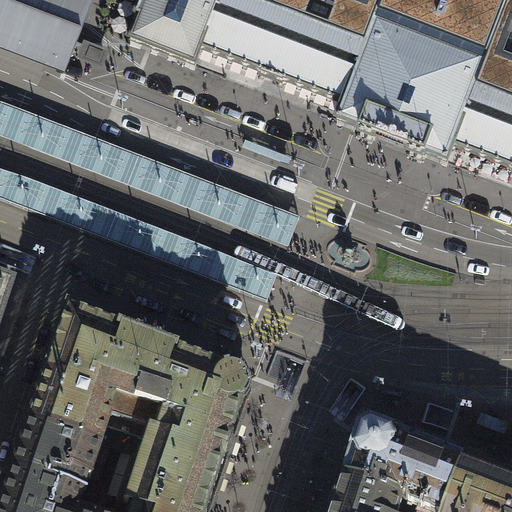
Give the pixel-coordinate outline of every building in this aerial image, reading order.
[(511,0),(0,0),(0,55),(65,80),(85,27),(82,26),(92,0),(143,0),(135,21),(140,23),(131,46),(195,70),(201,54),(260,76),(259,80),(264,82),(265,79),(272,82),(279,85),(278,87),(283,89),(284,86),(343,108),(337,125),(341,127),(342,126),(344,127),(350,129),(358,132),(357,134),(359,135),(358,139),(372,144),(374,140),(391,147),(409,154),(407,158),(421,163),(423,159),(425,160),(426,158),(434,161),(440,163),(442,164),(442,165),(447,167),(453,151),(511,172),(511,173),(511,176),(511,0)] [(100,53),(86,48),(84,53),(82,59),(96,64),(100,53)] [(0,138),(288,249),(300,219),(3,105),(0,104),(0,138)] [(0,200),(267,304),(277,278),(25,179),(0,171),(0,200)] [(0,327),(13,288),(0,282),(0,327)] [(121,329),(68,309),(30,423),(31,423),(102,447),(105,437),(143,450),(124,505),(132,508),(130,511),(207,511),(210,504),(235,428),(243,404),(247,397),(249,391),(249,383),(247,378),(243,374),(238,371),(232,370),(226,370),(147,339),(121,329)] [(84,511),(80,504),(88,480),(91,481),(102,447),(31,423),(24,443),(0,511),(84,511)] [(353,452),(345,477),(400,495),(400,496),(405,495),(409,503),(433,511),(442,511),(463,460),(421,444),(369,424),(366,424),(364,425),(362,426),(361,428),(356,440),(353,451),(353,452)] [(511,511),(511,478),(506,476),(505,476),(463,460),(442,511),(511,511)] [(400,495),(345,477),(333,511),(396,511),(401,499),(400,496),(400,495)]
